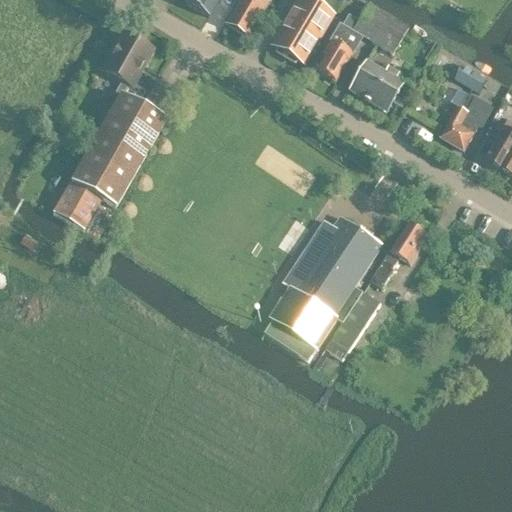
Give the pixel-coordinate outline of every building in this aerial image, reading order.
[(184,0),(183,3),(207,18),(217,0),(184,0)] [(237,0),(224,25),(247,38),(268,1),(266,0),(237,0)] [(296,0),(269,45),(304,65),(333,16),(306,0),(296,0)] [(342,26),(352,32),(368,6),(358,0),(342,26)] [(368,6),(352,32),(392,56),(407,30),(368,6)] [(105,67),(102,72),(120,82),(113,96),(112,96),(113,96),(118,99),(120,96),(124,99),(131,87),(152,51),(123,34),(105,66),(105,67)] [(312,70),(334,83),(352,52),(331,39),(312,70)] [(348,91),(385,114),(403,85),(394,79),(398,74),(387,67),(383,73),(365,62),(348,91)] [(463,66),(454,82),(475,94),(478,97),(479,95),(483,88),(488,81),(486,80),(463,67),(463,66)] [(124,99),(120,96),(118,99),(53,215),(82,232),(99,201),(114,210),(165,122),(135,105),(142,93),(131,87),(124,99)] [(440,139),(464,153),(481,123),(484,124),(493,110),(476,100),(468,114),(459,108),(440,139)] [(485,162),(501,171),(511,153),(511,133),(510,132),(511,128),(511,126),(502,121),(496,131),(501,134),(485,162)] [(511,153),(501,171),(511,177),(511,153)] [(263,169),(254,184),(281,201),(290,187),(263,169)] [(201,201),(234,194),(230,177),(198,184),(201,201)] [(308,364),(337,321),(343,325),(363,294),(354,288),(382,247),(340,219),(334,229),(324,223),(283,285),(290,290),(270,321),(273,322),(264,335),(308,364)] [(389,252),(369,282),(382,291),(394,273),(391,271),(399,260),(409,267),(428,237),(409,225),(390,253),(389,252)] [(330,355),(342,362),(380,305),(363,294),(343,325),(325,352),(330,355)] [(330,355),(325,352),(315,367),(320,370),(330,355)]
